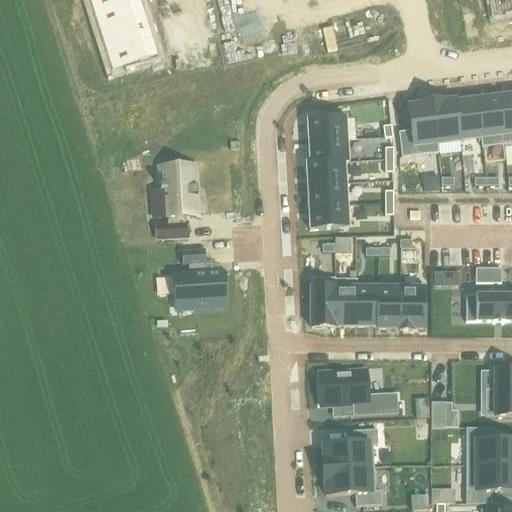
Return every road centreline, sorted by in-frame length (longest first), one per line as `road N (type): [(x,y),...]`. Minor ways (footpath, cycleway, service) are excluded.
road 1 (residential): [(424,67),(298,88),(272,111),(266,135),(277,345)]
road 2 (residential): [(277,345),(511,349)]
road 3 (residential): [(338,0),(208,29),(174,16),(172,0)]
road 4 (residential): [(277,345),(290,511)]
